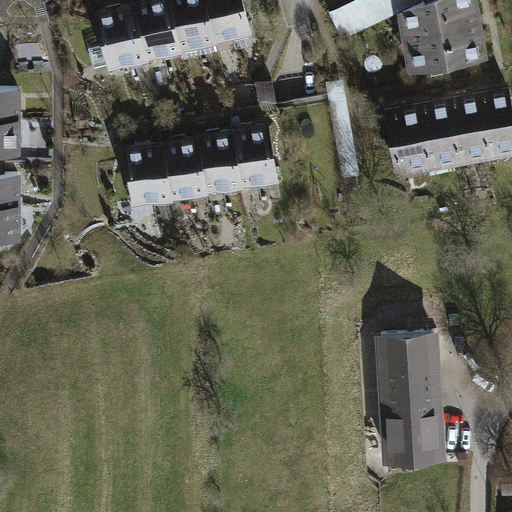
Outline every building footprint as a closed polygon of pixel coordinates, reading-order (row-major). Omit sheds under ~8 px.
[(257,30),(248,0),(135,0),(115,6),(95,11),(112,70),(257,30)] [(420,1),(419,0),(361,0),(332,14),(343,37),(403,9),(420,1)] [(483,55),(473,0),(422,0),(420,1),(403,9),(405,18),(412,18),(416,39),(418,39),(423,65),(483,55)] [(265,80),(257,81),(260,98),(268,97),(276,96),(273,78),(265,80)] [(340,80),(327,82),(344,176),(357,174),(340,80)] [(511,145),(511,106),(508,85),(483,90),(454,95),(425,100),(394,105),(388,107),(398,167),(511,145)] [(0,117),(18,118),(19,86),(0,86),(0,117)] [(18,151),(18,118),(0,117),(0,160),(1,161),(1,151),(18,151)] [(282,178),(271,118),(246,123),(211,129),(176,136),(142,142),(122,146),(134,206),(282,178)] [(0,160),(0,203),(18,203),(18,171),(2,171),(1,161),(0,160)] [(18,203),(0,203),(0,236),(19,236),(18,203)] [(441,453),(434,328),(382,331),(389,456),(441,453)]
